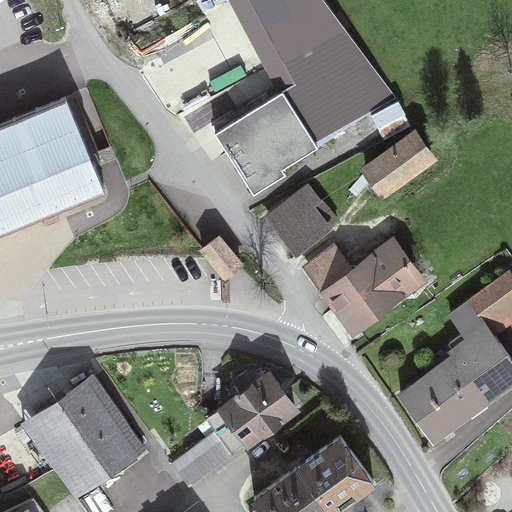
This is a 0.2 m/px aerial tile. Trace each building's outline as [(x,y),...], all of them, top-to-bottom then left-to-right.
[(310,148),(392,98),(327,0),(227,0),(266,69),(184,115),(197,137),(206,131),(272,89),(310,148)] [(206,131),(250,200),(280,181),(274,171),(310,148),(272,89),(206,131)] [(0,232),(105,194),(70,98),(0,123),(0,232)] [(355,165),(379,200),(433,163),(408,128),(355,165)] [(262,218),(288,255),(332,223),(306,186),(262,218)] [(321,285),(358,338),(432,286),(395,233),(321,285)] [(200,251),(226,282),(245,265),(220,235),(200,251)] [(491,337),(511,320),(511,288),(501,274),(464,303),(491,337)] [(391,386),(425,433),(511,370),(477,323),(391,386)] [(281,369),(230,408),(263,452),(314,413),(281,369)] [(17,423),(71,497),(139,448),(85,374),(17,423)] [(334,500),(373,472),(343,432),(305,460),(334,500)] [(261,490),(276,511),(317,511),(334,500),(305,460),(261,490)] [(0,510),(0,511),(22,511),(18,502),(0,510)]
